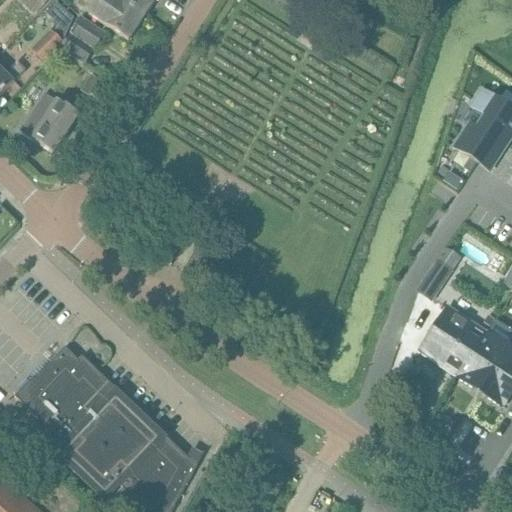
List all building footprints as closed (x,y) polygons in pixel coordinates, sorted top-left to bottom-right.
[(48,0),(18,0),(34,15),(48,0)] [(144,18),(121,3),(116,0),(98,0),(88,16),(105,27),(128,43),(144,18)] [(116,0),(121,3),(144,18),(156,0),(116,0)] [(50,34),(31,53),(44,65),(60,49),(63,47),(64,45),(62,44),(64,40),(73,20),(72,18),(64,11),(53,22),(53,30),(52,32),(50,34)] [(80,19),(69,35),(70,36),(93,51),(103,35),(80,19)] [(93,51),(70,36),(64,45),(63,47),(60,49),(83,65),(93,51)] [(5,76),(0,71),(0,98),(14,84),(13,84),(25,72),(17,64),(5,76)] [(469,127),(454,149),(470,160),(463,170),(469,174),(476,164),(478,165),(478,166),(496,140),(507,147),(511,138),(511,96),(504,92),(497,103),(482,93),(472,108),(462,122),(469,127)] [(20,134),(53,156),(78,118),(46,96),(20,134)] [(456,192),(462,184),(449,175),(443,183),(456,192)] [(199,285),(214,261),(197,250),(182,274),(199,285)] [(416,293),(431,303),(450,274),(435,264),(416,293)] [(458,380),(487,335),(448,310),(419,354),(458,380)] [(487,335),(458,380),(479,394),(509,350),(487,335)] [(109,503),(118,511),(172,511),(197,468),(196,467),(195,469),(186,464),(187,461),(187,462),(188,461),(163,437),(162,438),(163,438),(160,441),(115,397),(117,394),(118,395),(119,394),(81,358),(78,362),(64,349),(45,370),(44,368),(37,375),(38,377),(33,382),(32,380),(14,399),(49,432),(42,439),(104,499),(117,485),(122,490),(109,503)] [(511,352),(509,350),(479,394),(502,409),(511,393),(511,352)] [(31,511),(23,503),(25,501),(0,476),(0,511),(31,511)]
